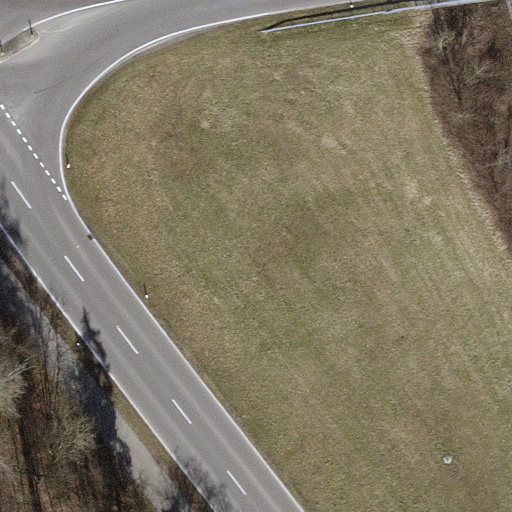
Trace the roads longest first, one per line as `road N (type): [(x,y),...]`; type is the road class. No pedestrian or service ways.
road 1 (primary): [(0,161),(261,511)]
road 2 (secondary): [(135,0),(50,25),(0,57)]
